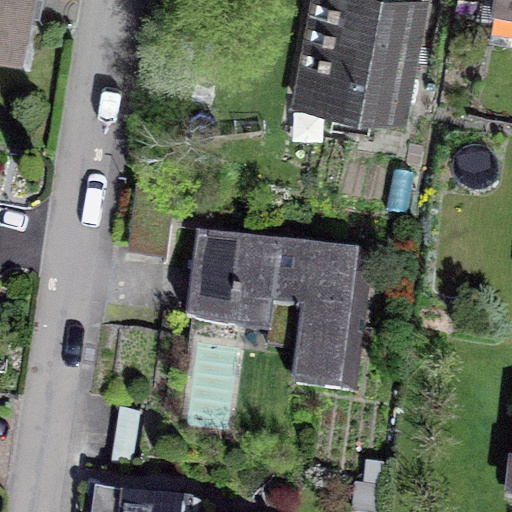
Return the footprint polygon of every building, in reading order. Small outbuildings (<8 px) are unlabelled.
[(0,0),(0,52),(16,57),(28,0),(0,0)] [(388,120),(411,1),(407,0),(330,0),(310,105),(388,120)] [(511,13),(511,0),(494,0),(493,10),(511,13)] [(296,384),(357,391),(373,257),(197,237),(187,320),(270,330),(268,345),(300,349),(296,384)] [(140,413),(120,410),(112,465),(132,468),(140,413)] [(190,511),(192,505),(99,494),(96,511),(190,511)]
